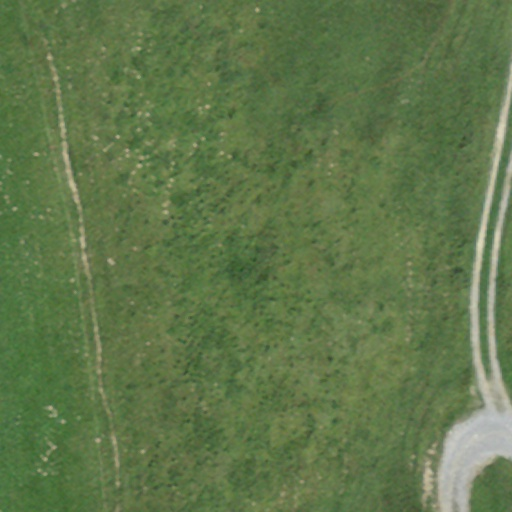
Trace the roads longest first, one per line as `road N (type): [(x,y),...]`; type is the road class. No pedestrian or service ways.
road 1 (track): [(511,140),(483,311),(499,426)]
road 2 (track): [(511,422),(475,434),(454,468),(456,511)]
